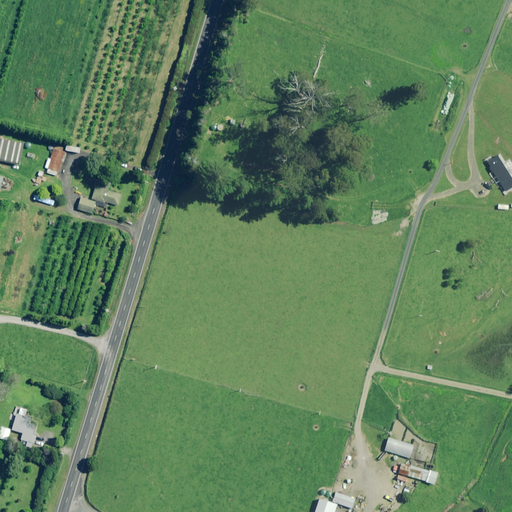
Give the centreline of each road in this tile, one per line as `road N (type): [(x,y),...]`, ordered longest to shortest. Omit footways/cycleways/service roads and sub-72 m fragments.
road 1 (primary): [(63,511),(218,0)]
road 2 (track): [(511,392),(370,368)]
